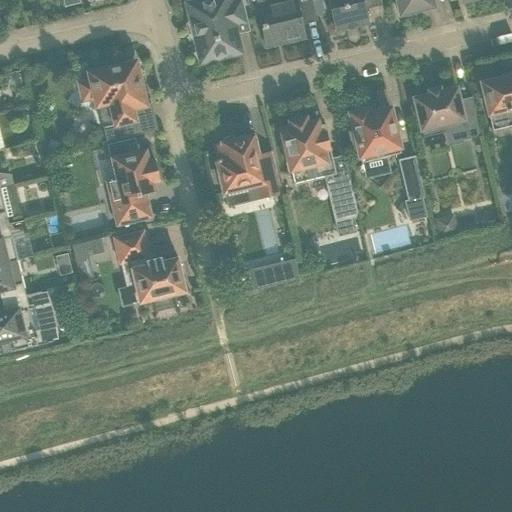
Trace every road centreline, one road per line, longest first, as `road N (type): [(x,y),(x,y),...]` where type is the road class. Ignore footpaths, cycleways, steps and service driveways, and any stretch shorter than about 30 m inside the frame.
road 1 (residential): [(511,21),(249,85),(187,87)]
road 2 (residential): [(206,261),(178,123),(187,87)]
road 3 (residential): [(158,13),(0,52)]
